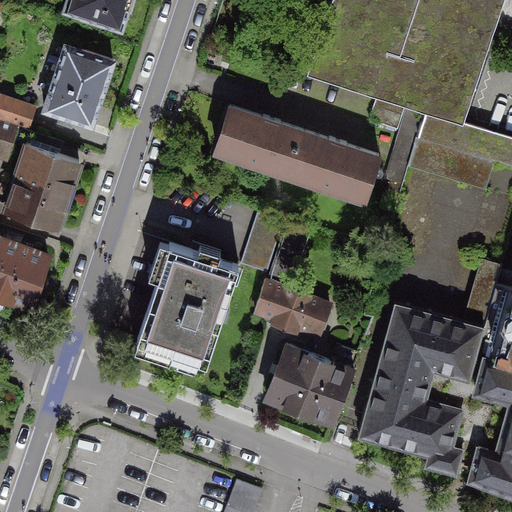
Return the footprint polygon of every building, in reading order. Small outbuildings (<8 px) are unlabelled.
[(68,0),(65,10),(122,29),(129,8),(130,8),(132,0),(68,0)] [(331,0),(309,67),(380,90),(409,100),(413,101),(426,106),(465,118),(502,6),(503,0),(331,0)] [(92,125),(113,61),(67,45),(45,109),(92,125)] [(409,100),(380,90),(370,119),(400,129),(409,100)] [(36,107),(0,94),(0,117),(20,125),(29,128),(36,107)] [(426,106),(413,101),(390,178),(404,182),(409,165),(418,136),(426,106)] [(265,116),(232,104),(217,148),(291,173),(306,130),(282,122),(283,120),(265,114),(265,116)] [(20,125),(0,117),(0,148),(11,152),(20,125)] [(330,137),(306,130),(291,173),(366,198),(380,154),(348,144),(348,142),(330,136),(330,137)] [(418,136),(409,165),(470,183),(480,154),(418,136)] [(58,226),(80,161),(28,144),(7,206),(6,208),(54,225),(58,226)] [(480,154),(470,183),(487,188),(496,159),(480,154)] [(6,208),(7,206),(1,201),(0,204),(0,222),(49,239),(54,225),(6,208)] [(286,217),(259,209),(242,262),(268,271),(286,217)] [(311,226),(288,218),(266,280),(290,288),(293,281),(311,226)] [(32,304),(51,254),(0,234),(0,302),(3,303),(6,296),(11,298),(12,296),(32,304)] [(241,265),(171,241),(138,339),(207,361),(241,265)] [(290,288),(266,280),(256,310),(276,317),(274,322),(296,330),(298,325),(319,333),(330,302),(307,294),(310,286),(293,281),(290,288)] [(511,286),(498,282),(486,323),(483,334),(511,342),(511,346),(509,357),(511,358),(511,286)] [(395,298),(359,434),(428,452),(425,463),(458,472),(461,461),(490,353),(479,349),(483,334),(486,323),(395,298)] [(355,312),(343,342),(360,348),(372,319),(355,312)] [(354,369),(288,343),(268,394),(333,420),(354,369)] [(511,358),(509,357),(490,353),(461,461),(474,464),(471,475),(511,490),(511,358)] [(262,491),(239,483),(234,496),(257,505),(262,491)] [(254,511),(257,505),(234,496),(229,509),(236,511),(254,511)]
